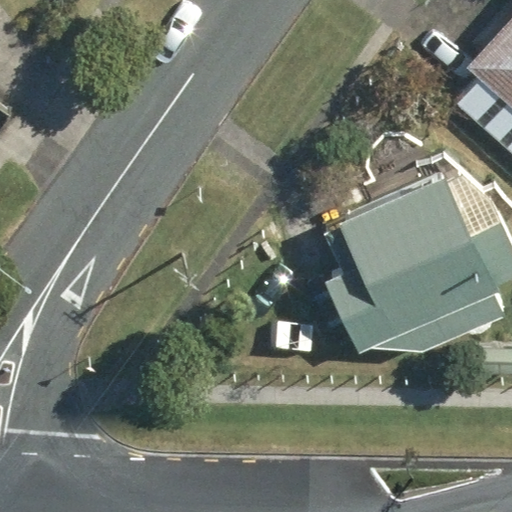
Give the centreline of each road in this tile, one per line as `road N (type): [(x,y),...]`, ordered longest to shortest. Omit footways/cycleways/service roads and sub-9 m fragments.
road 1 (residential): [(511,511),(0,497)]
road 2 (residential): [(267,0),(0,394)]
